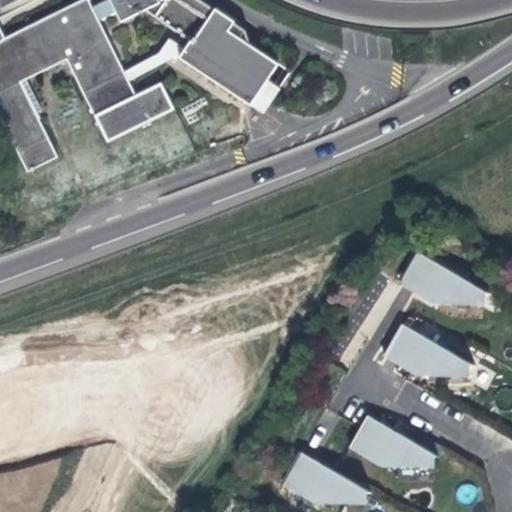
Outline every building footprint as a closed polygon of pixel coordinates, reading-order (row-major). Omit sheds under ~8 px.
[(0,130),(21,173),(51,159),(30,116),(14,84),(19,81),(60,61),(101,143),(168,111),(154,85),(129,97),(122,81),(118,75),(93,24),(85,8),(81,0),(0,39),(0,130)] [(103,0),(100,0),(85,8),(93,24),(111,15),(103,0)] [(103,0),(111,15),(115,23),(138,11),(149,18),(187,44),(182,53),(197,62),(192,70),(252,108),(269,79),(279,64),(238,38),(226,31),(230,24),(233,21),(210,7),(208,11),(191,0),(103,0)] [(242,31),(230,24),(226,31),(238,38),(242,31)] [(160,57),(118,75),(122,81),(167,62),(170,63),(173,58),(192,70),(197,62),(182,53),(181,53),(166,44),(158,55),(160,57)] [(19,81),(14,84),(30,116),(35,113),(19,81)] [(465,286),(409,252),(390,282),(420,301),(425,293),(427,294),(429,295),(429,299),(455,301),(471,303),(473,297),(476,292),(465,286)] [(432,342),(401,324),(383,356),(414,374),(415,375),(420,367),(423,368),(425,369),(424,373),(466,373),(467,366),(469,363),(432,342)] [(397,434),(365,416),(347,448),(363,457),(378,465),(383,458),(388,461),(388,464),(430,464),(429,459),(431,454),(397,434)] [(325,468),(297,452),(279,483),(310,501),(314,494),(319,496),(319,500),(362,502),(361,496),(364,491),(325,468)]
